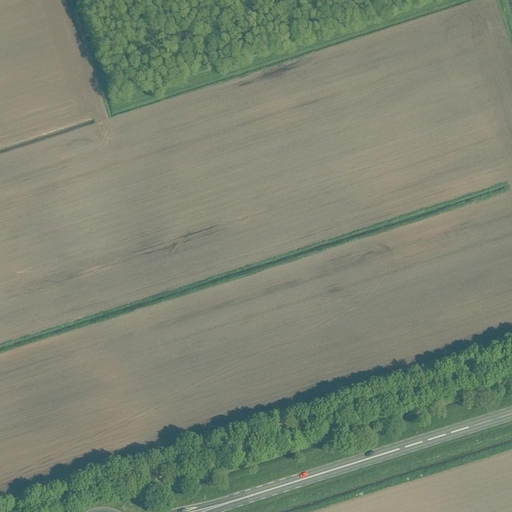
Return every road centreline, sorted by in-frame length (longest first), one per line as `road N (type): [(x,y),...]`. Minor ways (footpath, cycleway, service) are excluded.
road 1 (track): [(37,511),(511,364)]
road 2 (primary): [(206,511),(511,415)]
